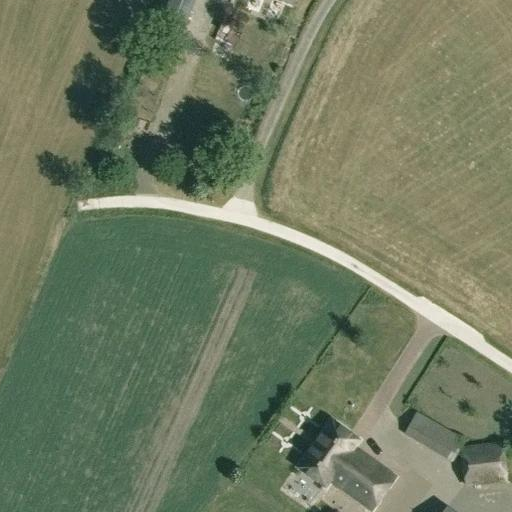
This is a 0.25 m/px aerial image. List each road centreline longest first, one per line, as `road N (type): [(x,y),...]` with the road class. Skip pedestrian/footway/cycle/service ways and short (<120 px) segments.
road 1 (unclassified): [(511,368),(351,263),(233,219)]
road 2 (unclassified): [(233,219),(308,32),(329,0)]
road 3 (unclassified): [(233,219),(138,202),(85,206)]
